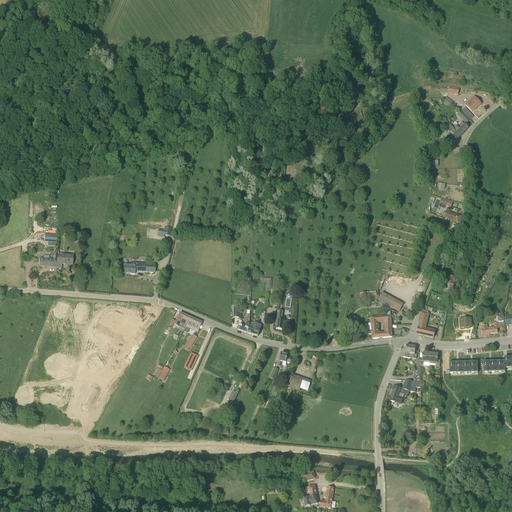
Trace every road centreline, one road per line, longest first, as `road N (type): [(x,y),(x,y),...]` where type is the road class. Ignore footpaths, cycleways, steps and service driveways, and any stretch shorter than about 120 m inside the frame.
road 1 (unclassified): [(398,341),(287,346),(160,301),(0,289)]
road 2 (unclassified): [(410,341),(464,214),(466,137),(511,93)]
road 3 (track): [(268,445),(35,438),(0,421)]
road 4 (unclassified): [(380,511),(377,409),(398,341)]
